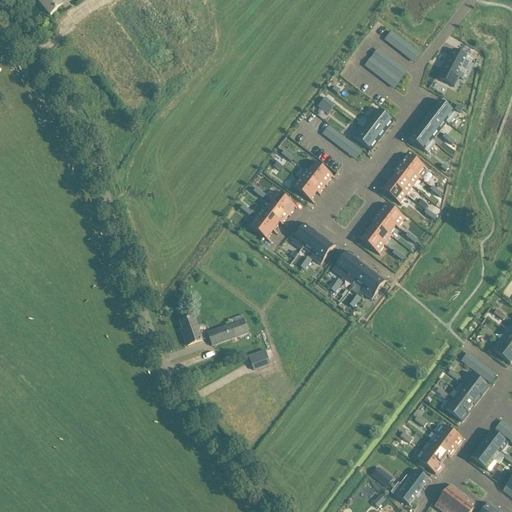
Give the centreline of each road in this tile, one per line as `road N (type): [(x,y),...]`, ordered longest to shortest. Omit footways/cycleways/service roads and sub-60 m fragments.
road 1 (unclassified): [(275,511),(191,417),(159,366),(69,113),(0,23)]
road 2 (residential): [(471,0),(416,70),(413,112),(329,228)]
